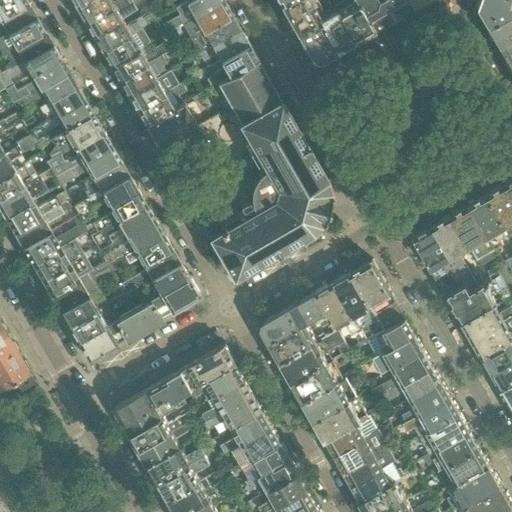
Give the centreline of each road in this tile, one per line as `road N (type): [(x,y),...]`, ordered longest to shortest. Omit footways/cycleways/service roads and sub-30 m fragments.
road 1 (residential): [(253,0),(511,450)]
road 2 (unclassified): [(229,306),(52,0)]
road 3 (unclassified): [(345,511),(229,306)]
road 4 (residential): [(77,398),(229,306)]
road 5 (residential): [(0,267),(77,398)]
road 6 (residential): [(77,398),(142,511)]
road 7 (residential): [(229,306),(337,245)]
